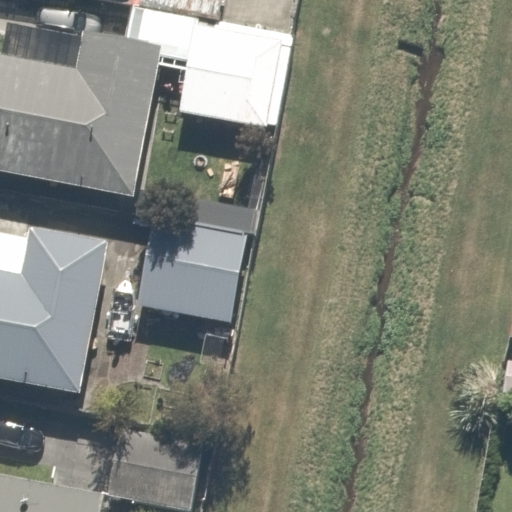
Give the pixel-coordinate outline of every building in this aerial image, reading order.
[(154,94),(158,73),(177,76),(169,120),(268,139),(287,43),(131,13),(125,48),(74,38),(67,77),(0,64),(0,180),(133,206),(154,94)] [(241,235),(146,222),(134,312),(228,325),(241,235)] [(28,232),(25,248),(0,243),(0,386),(81,401),(109,247),(28,232)] [(156,458),(160,438),(116,430),(103,502),(160,511),(193,511),(201,466),(156,458)] [(92,511),(94,505),(0,487),(0,511),(92,511)]
